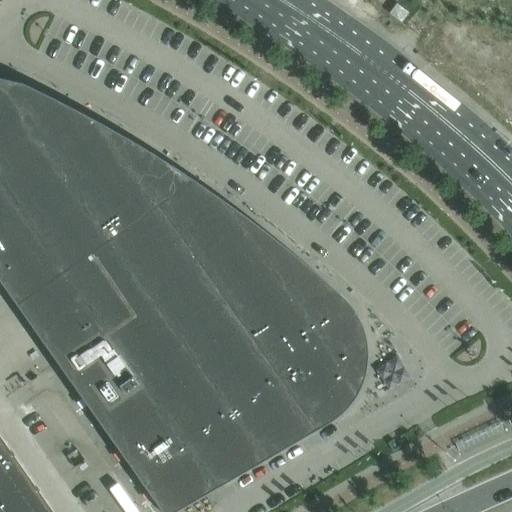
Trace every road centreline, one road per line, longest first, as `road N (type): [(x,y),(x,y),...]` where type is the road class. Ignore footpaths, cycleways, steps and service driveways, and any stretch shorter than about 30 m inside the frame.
road 1 (tertiary): [(239,0),(350,72),(511,215)]
road 2 (tertiary): [(511,165),(388,60),(294,0)]
road 3 (unknown): [(367,86),(446,12),(472,0)]
